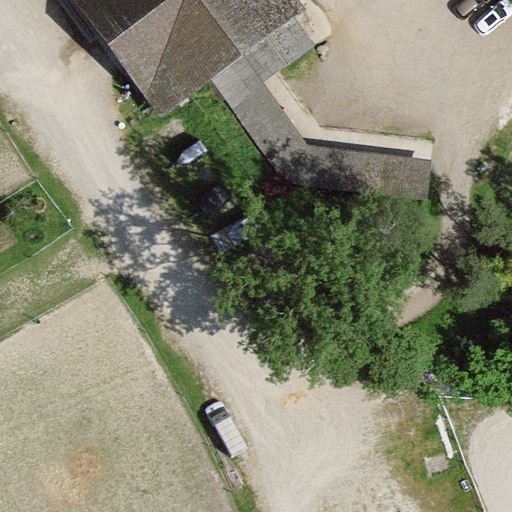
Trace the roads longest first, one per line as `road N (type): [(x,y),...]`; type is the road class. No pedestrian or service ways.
road 1 (track): [(309,461),(233,384),(73,106),(0,21)]
road 2 (track): [(233,384),(340,344),(420,298),(438,273),(460,222),(458,165),(438,97)]
road 3 (track): [(438,97),(358,0)]
